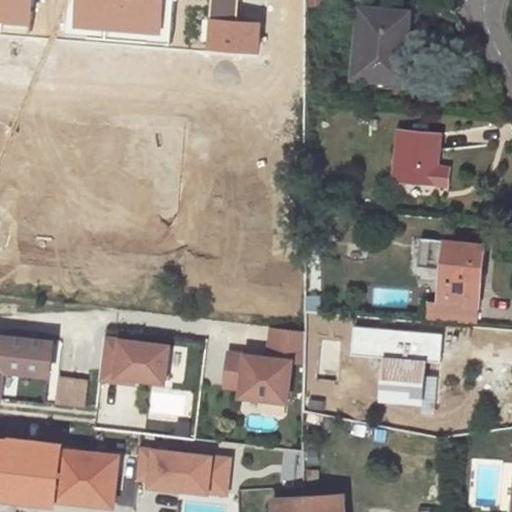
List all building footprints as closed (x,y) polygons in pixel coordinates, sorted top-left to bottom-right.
[(0,0),(0,29),(5,30),(6,15),(33,17),(34,0),(0,0)] [(69,0),(67,22),(91,24),(90,36),(149,41),(150,28),(173,30),(174,0),(69,0)] [(212,0),(211,20),(214,20),(212,46),(258,50),(260,23),(253,23),(254,0),(212,0)] [(406,12),(361,8),(355,77),(404,81),(408,39),(403,39),(406,12)] [(6,15),(5,30),(32,32),(33,17),(6,15)] [(91,24),(67,22),(66,34),(90,36),(91,24)] [(173,30),(150,28),(149,41),(172,42),(173,30)] [(442,134),(399,131),(394,180),(449,185),(450,166),(438,165),(442,134)] [(323,210),(310,209),(311,223),(324,224),(323,210)] [(485,245),(422,239),(419,266),(444,269),(440,302),(479,306),(485,245)] [(269,356),(230,352),(226,384),(243,386),(242,394),(288,399),(292,358),(306,360),(306,329),(273,326),(269,356)] [(0,396),(45,401),(53,342),(0,336),(0,396)] [(170,345),(106,338),(102,379),(136,383),(137,378),(166,382),(170,345)] [(426,341),(389,338),(384,398),(419,402),(419,413),(433,414),(436,380),(423,378),(426,341)] [(87,379),(59,376),(56,403),(83,406),(87,379)] [(230,458),(140,448),(137,477),(153,479),(152,484),(226,492),(230,458)] [(121,455),(61,449),(56,499),(115,505),(121,455)] [(345,511),(344,494),(274,500),(274,511),(345,511)]
